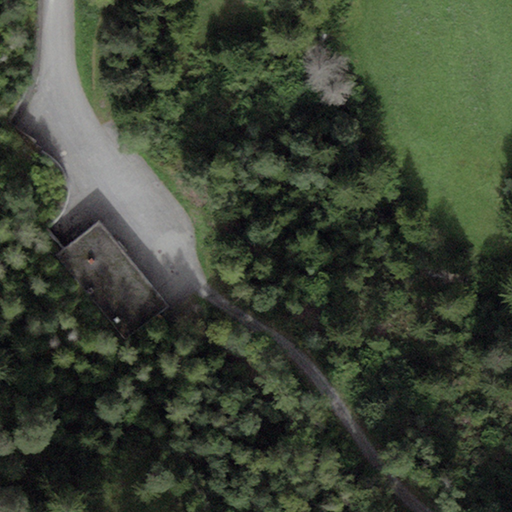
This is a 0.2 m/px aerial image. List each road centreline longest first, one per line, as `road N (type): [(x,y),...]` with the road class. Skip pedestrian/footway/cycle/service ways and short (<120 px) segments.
road 1 (track): [(423,511),(344,423),(308,358),(187,277)]
road 2 (unclassified): [(60,0),(61,73),(73,109),(187,277)]
